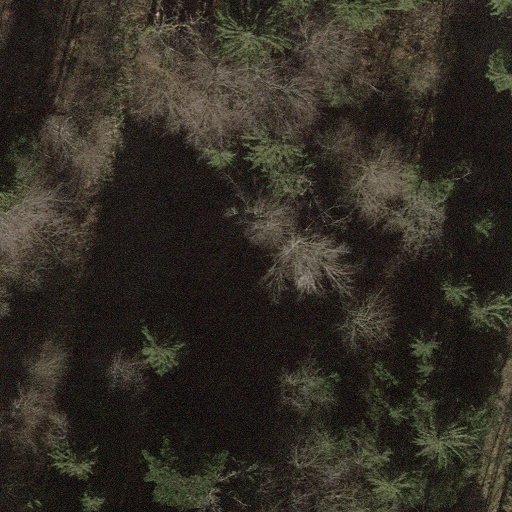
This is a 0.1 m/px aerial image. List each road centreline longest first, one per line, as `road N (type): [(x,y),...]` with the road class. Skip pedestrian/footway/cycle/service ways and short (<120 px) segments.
road 1 (track): [(117,0),(122,257),(91,312),(22,324),(0,315)]
road 2 (track): [(511,364),(489,511)]
